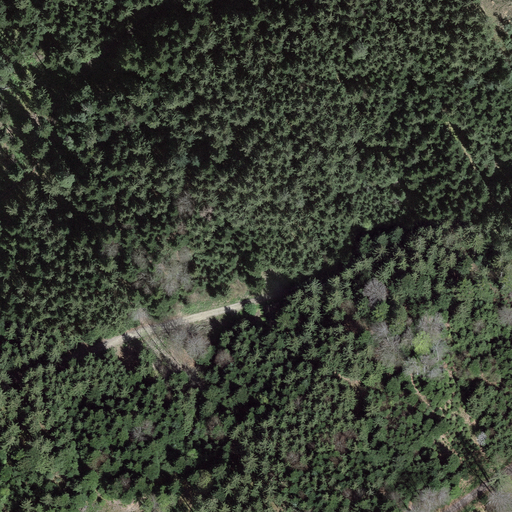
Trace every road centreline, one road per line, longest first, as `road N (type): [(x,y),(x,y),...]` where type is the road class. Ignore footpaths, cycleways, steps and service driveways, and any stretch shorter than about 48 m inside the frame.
road 1 (track): [(0,378),(131,331),(383,259),(511,196)]
road 2 (track): [(0,179),(15,168),(62,81),(174,0)]
